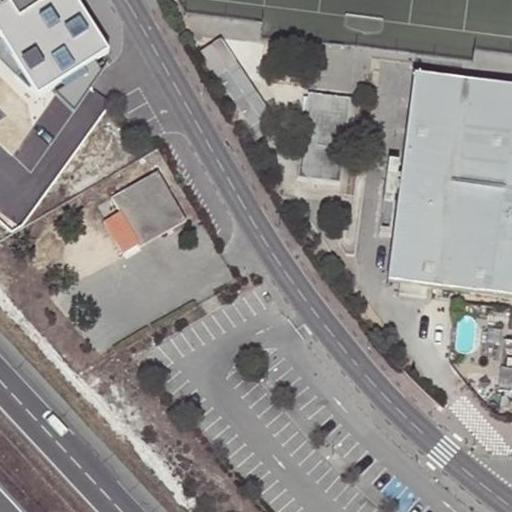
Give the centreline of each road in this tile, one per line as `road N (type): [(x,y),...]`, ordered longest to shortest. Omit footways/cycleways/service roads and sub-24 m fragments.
road 1 (tertiary): [(121,0),(302,293),(494,489)]
road 2 (unknown): [(262,232),(74,313)]
road 3 (motorway): [(129,511),(0,375)]
